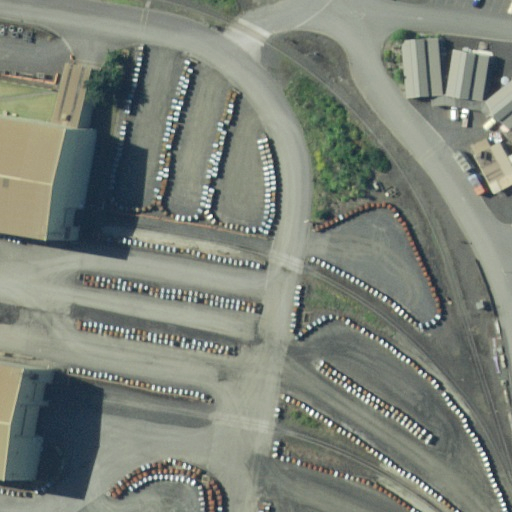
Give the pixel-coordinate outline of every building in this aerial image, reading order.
[(408,36),(409,88),(447,87),(446,35),(408,36)] [(461,48),(451,93),(483,100),(494,55),(461,48)] [(511,76),(492,93),(511,117),(511,76)] [(0,466),(42,474),(56,392),(60,365),(0,355),(0,222),(93,239),(97,221),(111,130),(0,111),(0,466)] [(476,141),(497,184),(511,177),(511,143),(504,128),(476,141)]
